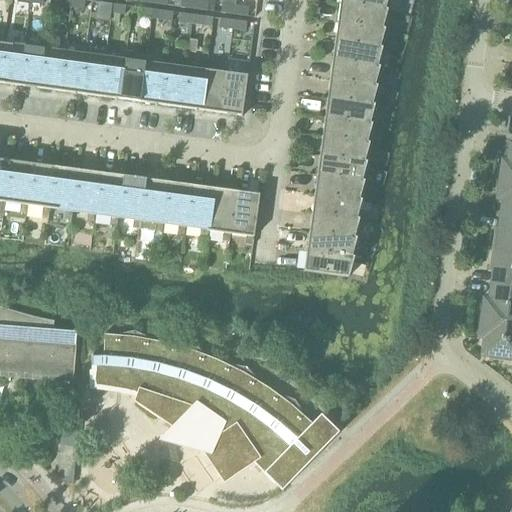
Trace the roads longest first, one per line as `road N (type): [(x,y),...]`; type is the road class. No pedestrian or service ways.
road 1 (residential): [(511,408),(440,355),(484,0)]
road 2 (residential): [(278,159),(0,126)]
road 3 (residential): [(300,0),(278,159)]
